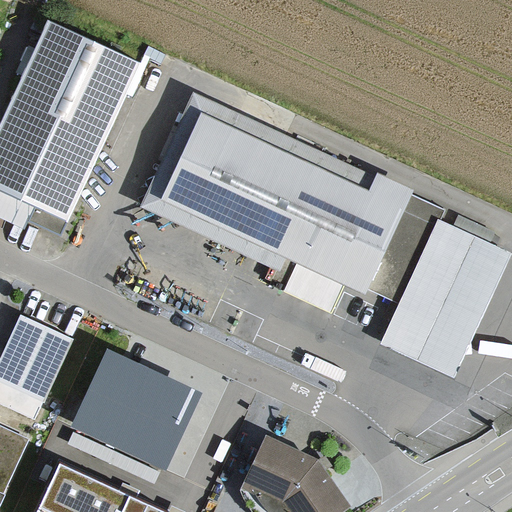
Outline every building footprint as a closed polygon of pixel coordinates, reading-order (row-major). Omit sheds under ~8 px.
[(141,53),(49,11),(0,117),(0,180),(68,211),(141,53)] [(446,210),(202,95),(148,209),(285,274),(295,254),(401,305),(440,220),(446,210)] [(511,258),(511,252),(440,220),(401,305),(384,341),(458,375),(511,258)] [(345,280),(297,257),(284,286),(331,309),(345,280)] [(73,332),(21,308),(0,354),(0,375),(44,395),(73,332)] [(196,384),(109,344),(76,414),(164,454),(196,384)] [(0,508),(31,440),(0,425),(0,508)] [(333,511),(352,498),(316,450),(266,427),(241,481),(253,486),(255,482),(283,495),(295,511),(333,511)] [(170,511),(173,506),(60,454),(33,511),(170,511)]
